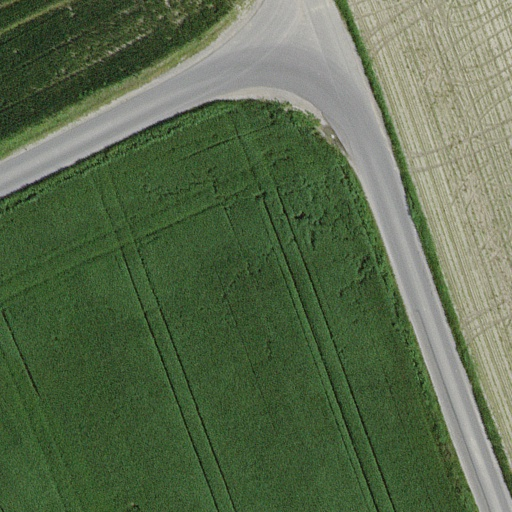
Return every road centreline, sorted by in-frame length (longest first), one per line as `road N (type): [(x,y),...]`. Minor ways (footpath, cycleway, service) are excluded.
road 1 (unclassified): [(501,511),(319,23)]
road 2 (unclassified): [(0,183),(319,23)]
